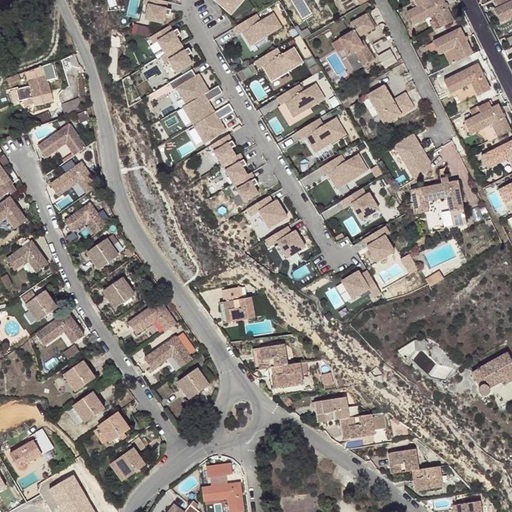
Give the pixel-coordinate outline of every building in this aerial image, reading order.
[(166,4),(150,0),(143,0),(142,7),(147,8),(143,21),(161,25),(163,16),(168,17),(169,12),(165,11),(166,4)] [(214,0),(213,1),(225,12),(231,6),(235,10),(244,0),(214,0)] [(440,30),(453,23),(441,0),(434,0),(432,1),(431,0),(414,0),(409,3),(408,3),(413,12),(406,15),(412,26),(432,16),(440,30)] [(511,0),(494,0),(493,1),(496,8),(492,11),(499,22),(511,15),(511,0)] [(235,10),(231,6),(225,12),(230,16),(235,10)] [(272,6),(262,13),(266,18),(276,12),(272,6)] [(259,23),(255,16),(233,30),(237,37),(241,35),(249,48),(280,29),(272,15),(259,23)] [(353,54),(362,69),(374,62),(364,46),(362,48),(355,37),(371,28),(363,15),(348,25),(352,31),(330,44),(341,61),(344,59),(353,54)] [(154,36),(156,26),(139,23),(137,32),(154,36)] [(165,55),(179,46),(175,39),(179,36),(176,31),(171,33),(168,28),(149,39),(153,45),(157,43),(165,55)] [(448,69),(471,58),(458,32),(433,45),(439,58),(441,57),(448,69)] [(298,45),(306,57),(312,54),(300,35),(282,47),(286,52),(298,45)] [(387,67),(401,61),(391,37),(377,43),(387,67)] [(165,55),(159,58),(163,65),(167,62),(175,75),(191,66),(186,58),(190,55),(187,50),(183,53),(179,46),(165,55)] [(280,57),(276,51),(253,64),(257,71),(261,69),(270,84),(301,65),(292,50),(280,57)] [(353,54),(344,59),(353,74),(362,69),(353,54)] [(476,99),(489,93),(477,68),(445,83),(450,95),(470,86),(476,99)] [(192,70),(169,84),(173,91),(177,89),(186,106),(209,92),(199,75),(196,77),(192,70)] [(40,88),(50,85),(47,71),(39,73),(40,76),(34,77),(33,72),(29,72),(32,85),(18,88),(20,99),(33,96),(41,95),(41,93),(40,88)] [(385,80),(395,94),(406,86),(400,78),(394,82),(390,76),(385,80)] [(52,91),(50,85),(40,88),(41,93),(52,91)] [(297,87),(275,101),(279,108),(283,106),(292,120),(309,110),(323,102),(314,86),(301,94),(297,87)] [(223,94),(218,87),(209,92),(186,106),(183,108),(193,126),(215,113),(208,102),(223,94)] [(365,102),(384,130),(412,110),(402,97),(390,105),(381,91),(365,102)] [(61,102),(66,114),(82,107),(79,95),(61,102)] [(275,101),(272,102),(287,129),(311,115),(309,110),(292,120),(283,106),(279,108),(275,101)] [(233,112),(229,105),(215,113),(193,126),(204,144),(226,132),(219,121),(233,112)] [(464,124),(470,137),(490,128),(496,139),(509,133),(497,108),(490,112),(487,106),(468,115),(471,121),(464,124)] [(37,113),(40,121),(52,117),(48,109),(37,113)] [(79,115),(82,124),(93,120),(89,111),(79,115)] [(322,128),(318,121),(295,135),(299,142),(303,140),(313,156),(344,137),(334,120),(322,128)] [(76,156),(87,148),(70,125),(40,146),(48,158),(67,144),(76,156)] [(236,147),(229,136),(211,147),(222,165),(236,157),(231,150),(236,147)] [(410,139),(392,152),(412,184),(426,175),(428,164),(410,139)] [(511,170),(511,142),(480,157),(486,171),(508,161),(511,170)] [(5,153),(0,156),(0,160),(3,165),(10,161),(5,153)] [(247,166),(240,155),(222,165),(234,184),(247,176),(243,168),(247,166)] [(343,165),(339,158),(317,171),(321,178),(325,176),(335,193),(366,174),(356,157),(343,165)] [(3,165),(0,160),(0,184),(4,190),(14,182),(15,181),(3,165)] [(88,193),(99,185),(93,176),(83,162),(52,185),(60,195),(79,182),(88,193)] [(93,176),(99,185),(103,182),(97,173),(93,176)] [(258,185),(252,174),(234,184),(245,203),(259,195),(254,187),(258,185)] [(14,182),(4,190),(8,196),(19,189),(14,182)] [(511,183),(495,191),(502,204),(511,199),(511,183)] [(418,193),(421,206),(445,200),(452,230),(465,227),(461,212),(455,184),(418,193)] [(364,199),(360,192),(337,205),(341,212),(349,208),(352,206),(356,213),(353,215),(358,223),(376,213),(367,197),(364,199)] [(28,219),(12,195),(0,203),(0,220),(8,216),(16,227),(28,219)] [(274,204),(270,197),(247,210),(252,217),(260,213),(269,229),(287,218),(282,209),(280,211),(275,203),(274,204)] [(96,234),(108,225),(91,203),(67,221),(76,232),(88,223),(96,234)] [(292,235),(288,228),(266,241),(270,248),(278,244),(288,259),(305,249),(300,240),(298,242),(293,234),(292,235)] [(386,237),(382,230),(360,243),(364,250),(367,249),(371,256),(368,257),(374,266),(391,255),(382,240),(386,237)] [(120,253),(109,237),(90,251),(102,266),(120,253)] [(340,237),(331,242),(334,246),(342,241),(340,237)] [(49,264),(33,241),(8,258),(16,269),(29,260),(38,271),(49,264)] [(131,245),(124,248),(128,255),(134,251),(131,245)] [(378,295),(364,273),(358,277),(357,275),(349,280),(348,278),(339,283),(349,301),(366,291),(371,299),(378,295)] [(139,294),(126,277),(106,292),(119,309),(139,294)] [(220,302),(222,312),(228,311),(230,323),(256,319),(252,297),(244,298),(242,287),(224,290),(226,301),(220,302)] [(58,306),(46,289),(27,303),(39,319),(58,306)] [(166,333),(177,326),(159,302),(129,324),(136,334),(156,321),(166,333)] [(86,334),(69,310),(37,331),(46,344),(65,331),(74,342),(86,334)] [(182,367),(193,359),(176,335),(144,358),(152,369),(172,355),(182,367)] [(395,346),(401,356),(411,347),(414,347),(419,347),(421,347),(420,335),(410,336),(395,346)] [(71,359),(84,351),(78,343),(66,351),(71,359)] [(256,371),(267,369),(287,367),(285,346),(258,350),(259,361),(254,362),(256,371)] [(502,381),(511,375),(511,366),(503,350),(467,369),(471,378),(468,380),(466,384),(466,387),(468,392),(471,395),(475,396),(481,395),(483,392),(485,389),(485,385),(500,378),(502,381)] [(95,378),(83,360),(64,373),(76,391),(95,378)] [(301,386),(298,365),(287,367),(267,369),(268,378),(274,377),(276,389),(301,386)] [(210,385),(198,368),(178,382),(190,399),(210,385)] [(105,408),(93,391),(74,405),(86,422),(105,408)] [(311,425),(336,422),(343,421),(341,402),(314,405),(315,416),(310,417),(311,425)] [(130,427),(118,410),(98,424),(107,438),(109,442),(130,427)] [(343,421),(336,422),(337,430),(333,431),(336,444),(367,439),(367,434),(378,432),(376,416),(364,418),(343,421)] [(107,438),(98,424),(92,428),(102,442),(107,438)] [(57,453),(46,433),(34,440),(38,446),(14,459),(19,468),(19,469),(20,471),(21,473),(23,474),(26,474),(29,473),(30,470),(30,469),(46,460),(57,453)] [(274,438),(271,435),(264,443),(268,446),(274,438)] [(145,465),(133,448),(114,461),(126,478),(145,465)] [(383,476),(405,473),(411,472),(408,449),(379,454),(383,476)] [(204,488),(196,488),(198,503),(221,501),(222,511),(235,511),(232,484),(220,486),(218,477),(225,477),(224,466),(199,469),(200,479),(203,479),(204,488)] [(435,490),(432,469),(411,472),(405,473),(408,494),(435,490)] [(68,511),(99,511),(79,474),(55,487),(68,511)] [(447,511),(476,511),(475,503),(447,506),(447,511)]
